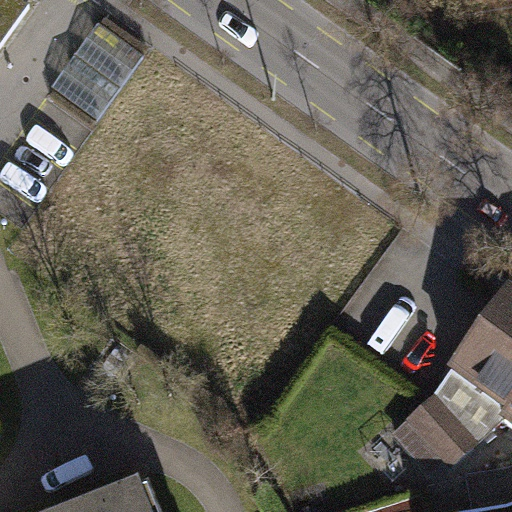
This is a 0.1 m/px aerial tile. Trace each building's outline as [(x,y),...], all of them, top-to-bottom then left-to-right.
[(0,0),(0,64),(0,65),(41,9),(28,0),(0,0)] [(148,59),(100,27),(56,93),(104,124),(148,59)] [(436,403),(398,436),(431,475),(445,462),(453,470),(504,425),(511,429),(511,295),(453,373),(457,375),(436,403)] [(0,439),(9,436),(0,413),(0,439)] [(162,511),(158,502),(133,511),(162,511)]
